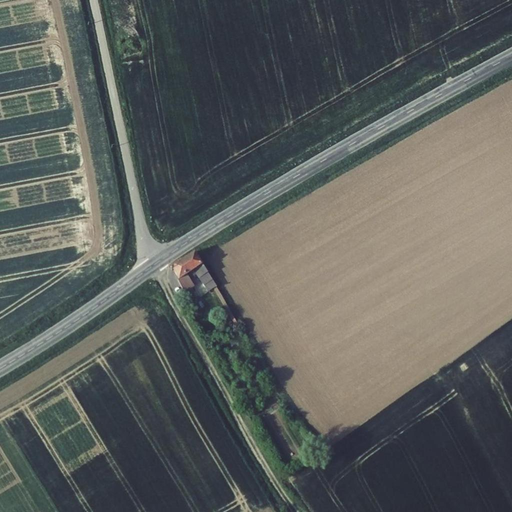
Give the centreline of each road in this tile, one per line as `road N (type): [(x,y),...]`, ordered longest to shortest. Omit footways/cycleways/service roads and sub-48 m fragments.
road 1 (secondary): [(152,265),(511,55)]
road 2 (unclassified): [(152,265),(94,0)]
road 3 (secondary): [(0,368),(152,265)]
